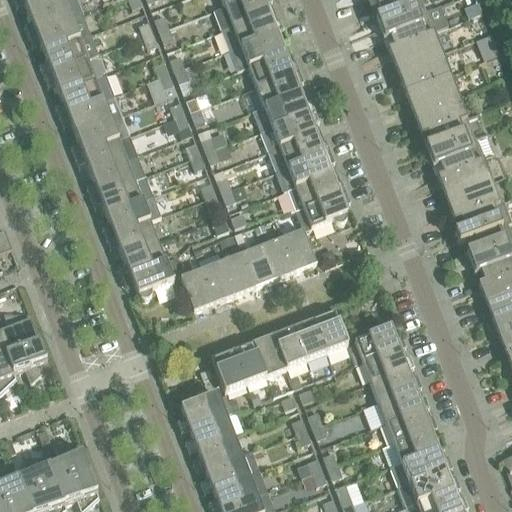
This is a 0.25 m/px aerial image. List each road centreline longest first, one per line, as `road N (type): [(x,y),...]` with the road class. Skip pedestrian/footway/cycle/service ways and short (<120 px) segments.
road 1 (residential): [(491,511),(470,447),(472,421),(311,0)]
road 2 (residential): [(136,361),(0,8)]
road 3 (residential): [(0,177),(79,383)]
road 4 (residential): [(193,511),(136,361)]
